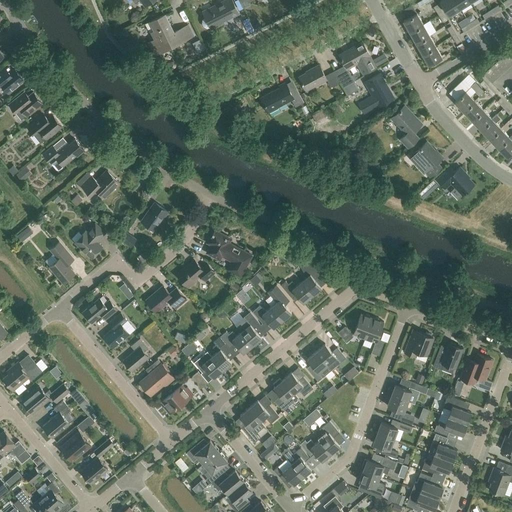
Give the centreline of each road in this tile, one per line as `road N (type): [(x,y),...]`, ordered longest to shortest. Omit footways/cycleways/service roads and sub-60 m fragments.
road 1 (residential): [(60,309),(109,266),(135,279),(149,274),(213,197),(90,110),(6,0)]
road 2 (residential): [(408,305),(354,289),(208,412)]
road 3 (residential): [(290,508),(350,455),(408,305)]
road 4 (residential): [(170,443),(60,309)]
road 5 (residential): [(453,511),(511,357)]
road 6 (residential): [(418,84),(484,164),(511,181)]
road 7 (residential): [(91,508),(8,410)]
road 8 (residential): [(290,508),(208,412)]
